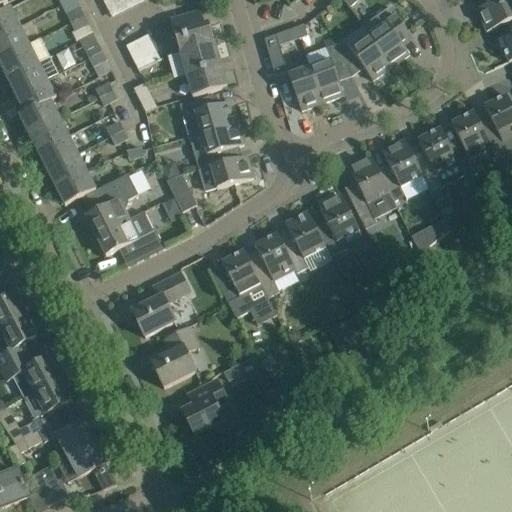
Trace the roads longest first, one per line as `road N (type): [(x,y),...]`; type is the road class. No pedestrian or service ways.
road 1 (residential): [(66,307),(273,197),(287,181),(285,155)]
road 2 (residential): [(285,155),(441,95),(452,49),(420,0)]
road 3 (residential): [(164,498),(66,307)]
road 4 (residential): [(285,155),(244,0)]
road 5 (residential): [(66,307),(0,173)]
